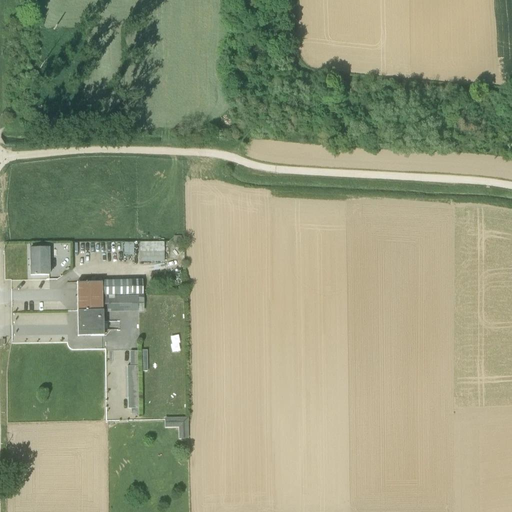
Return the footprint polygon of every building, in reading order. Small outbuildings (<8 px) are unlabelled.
[(165,240),(141,240),(141,259),(165,259),(165,240)] [(134,252),(134,241),(125,241),(125,252),(134,252)] [(31,247),(31,273),(50,273),(50,246),(31,247)] [(144,309),(144,277),(102,278),(102,280),(77,281),(78,334),(104,334),(104,310),(144,309)] [(130,347),(131,406),(141,406),(139,347),(130,347)] [(181,425),(181,436),(191,436),(191,414),(167,414),(167,425),(181,425)]
